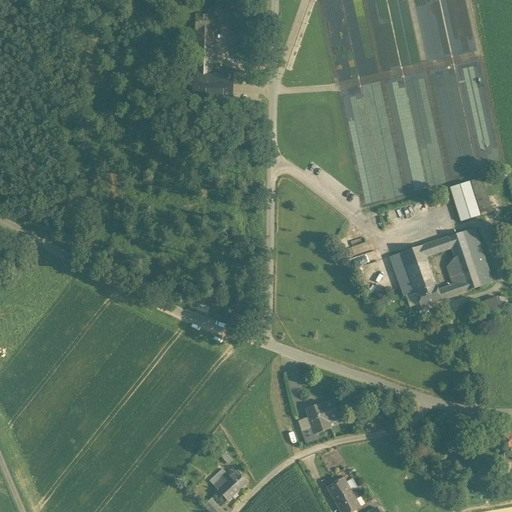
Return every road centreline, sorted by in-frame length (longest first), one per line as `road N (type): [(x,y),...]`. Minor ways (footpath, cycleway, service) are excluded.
road 1 (unclassified): [(274,0),(267,346)]
road 2 (unclassified): [(0,221),(150,300),(267,346)]
road 3 (unclassified): [(240,511),(309,452),(403,431),(434,399)]
road 4 (unclassified): [(267,346),(434,399)]
